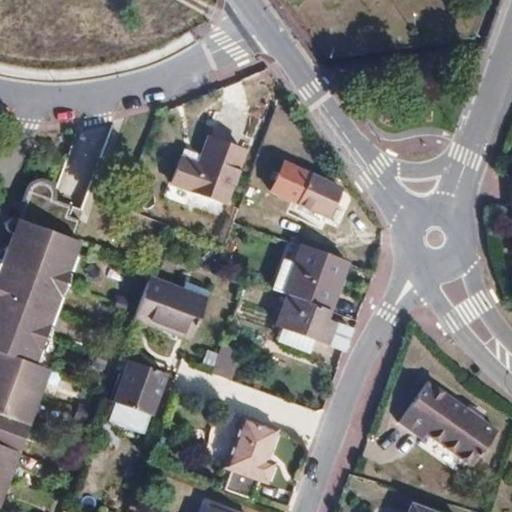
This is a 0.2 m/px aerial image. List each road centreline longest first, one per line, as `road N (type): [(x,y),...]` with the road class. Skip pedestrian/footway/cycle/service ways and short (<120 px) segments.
road 1 (residential): [(272,29),(90,97),(0,95)]
road 2 (residential): [(415,263),(365,355),(306,511)]
road 3 (residential): [(372,171),(272,29)]
road 4 (tertiary): [(421,266),(454,322),(511,372)]
